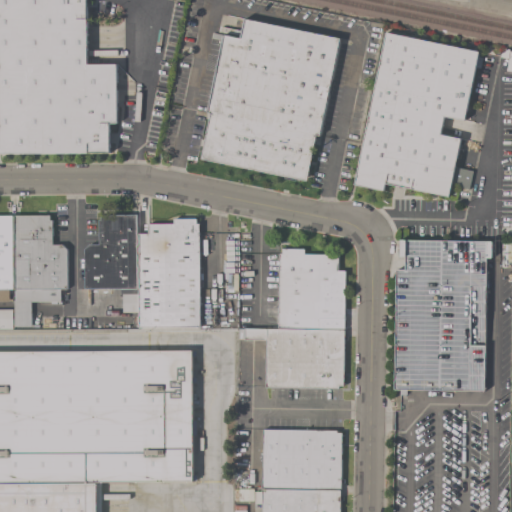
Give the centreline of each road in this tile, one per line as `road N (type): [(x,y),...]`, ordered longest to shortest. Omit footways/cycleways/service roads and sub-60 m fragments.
road 1 (residential): [(0,185),(146,185),(366,225)]
road 2 (residential): [(369,511),(366,225)]
